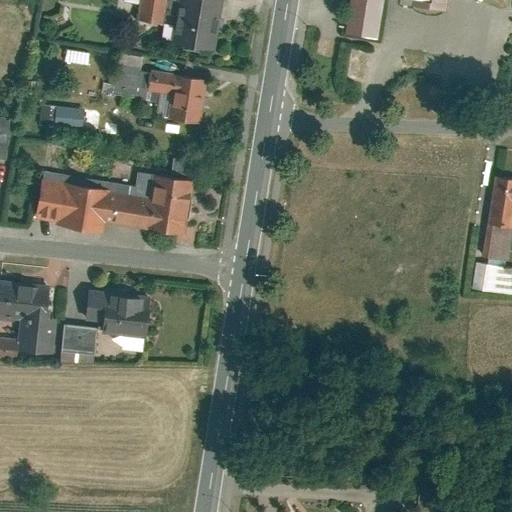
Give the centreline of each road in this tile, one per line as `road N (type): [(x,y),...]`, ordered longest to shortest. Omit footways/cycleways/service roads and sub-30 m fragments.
road 1 (residential): [(266,117),(511,133)]
road 2 (residential): [(0,248),(242,274)]
road 3 (secondary): [(204,511),(242,274)]
road 4 (secondary): [(242,274),(266,117)]
